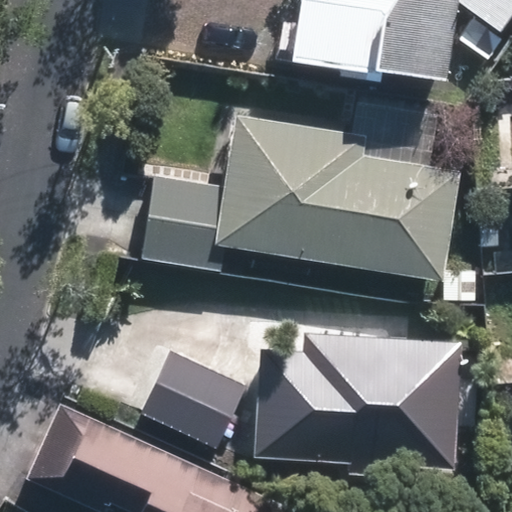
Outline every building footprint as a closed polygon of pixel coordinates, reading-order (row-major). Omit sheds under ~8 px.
[(284,0),(275,58),(370,73),(372,68),(437,78),(448,0),(452,0),(490,26),(508,0),(284,0)] [(237,113),(226,183),(219,245),(433,277),(451,166),(356,151),(359,132),(237,113)] [(216,268),(219,245),(226,183),(145,171),(133,256),(216,268)] [(472,266),(438,266),(439,299),(472,299),(472,266)] [(245,454),(449,465),(456,336),(296,327),(295,347),(250,344),(245,454)] [(242,381),(165,346),(135,410),(213,446),(242,381)] [(304,511),(306,510),(60,400),(26,476),(104,511),(108,502),(131,511),(304,511)]
